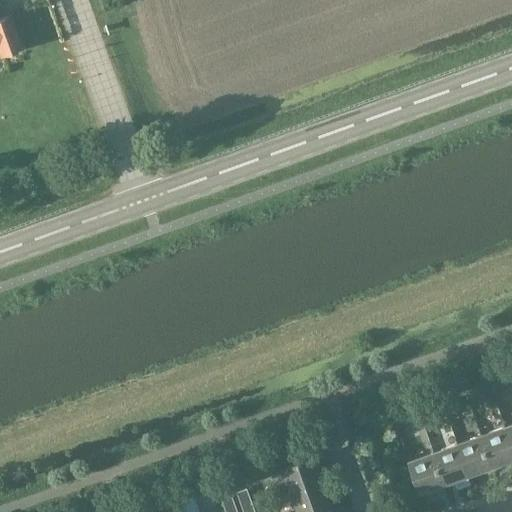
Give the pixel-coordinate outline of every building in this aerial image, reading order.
[(0,17),(0,56),(22,50),(10,15),(0,17)] [(503,379),(488,384),(491,393),(506,387),(503,379)] [(476,398),(491,393),(488,384),(473,390),(476,398)] [(456,396),(441,401),(444,409),(459,404),(456,396)] [(429,415),(444,409),(441,401),(426,406),(429,415)] [(408,413),(393,418),(396,427),(411,421),(408,413)] [(511,450),(504,426),(480,434),(491,467),(511,459),(511,450)] [(467,475),(491,467),(480,434),(456,443),(467,475)] [(456,443),(432,451),(443,483),(467,475),(456,443)] [(419,492),(443,483),(432,451),(408,460),(419,492)] [(278,467),(286,490),(318,479),(309,456),(278,467)] [(286,490),(294,511),(297,511),(326,502),(318,479),(286,490)] [(233,487),(238,504),(248,500),(243,484),(233,487)] [(217,493),(223,509),(233,505),(227,489),(217,493)] [(252,511),(248,500),(238,504),(241,511),(252,511)] [(150,511),(182,511),(179,502),(150,511)] [(329,511),(326,502),(297,511),(329,511)]
